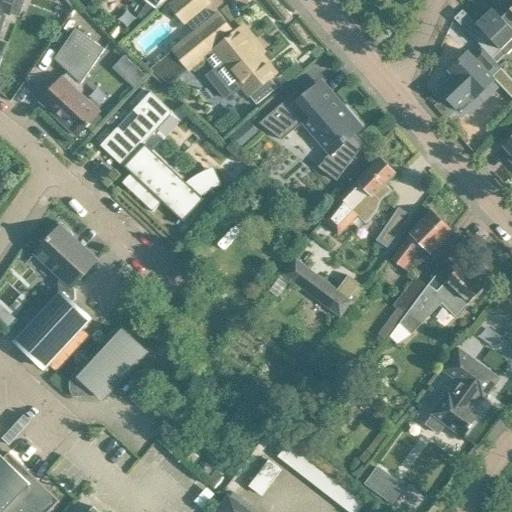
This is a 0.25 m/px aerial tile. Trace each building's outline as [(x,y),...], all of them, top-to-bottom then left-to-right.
[(9,15),(14,0),(0,0),(0,28),(6,13),(9,15)] [(144,0),(151,5),(145,12),(149,15),(166,0),(144,0)] [(210,4),(206,0),(174,0),(170,3),(186,24),(187,22),(205,8),(210,4)] [(511,7),(502,18),(511,28),(511,7)] [(194,31),(173,49),(191,71),(212,53),(223,67),(208,79),(227,103),(242,90),(255,106),(278,88),(275,84),(270,78),(276,73),(252,43),(255,41),(243,26),(234,34),(217,13),(212,17),(205,8),(187,22),(194,31)] [(506,54),(506,55),(511,49),(511,28),(502,18),(493,9),(476,25),(477,26),(478,25),(485,32),(476,41),(483,48),(497,63),(506,54)] [(63,77),(43,99),(62,117),(60,120),(77,136),(86,126),(87,128),(90,124),(89,123),(100,112),(81,94),(83,91),(83,84),(82,83),(105,49),(75,29),(55,59),(69,72),(63,78),(63,77)] [(501,67),(497,63),(483,48),(473,57),(469,52),(449,71),(454,76),(439,90),(457,108),(472,95),(479,103),(499,83),(491,76),(501,67)] [(284,139),(304,122),(330,152),(319,167),(337,181),(363,146),(353,135),(362,128),(346,110),(344,112),(319,84),(301,100),(295,93),(260,124),(283,140),(284,139)] [(150,92),(134,109),(139,115),(123,132),(118,127),(100,145),(123,166),(125,164),(126,165),(125,166),(126,167),(127,166),(133,172),(122,183),(153,212),(163,201),(181,217),(177,223),(178,224),(182,218),(188,210),(195,203),(199,200),(203,197),(212,192),(221,188),(226,186),(225,185),(224,185),(214,167),(185,183),(182,180),(185,178),(154,149),(153,150),(145,143),(173,113),(150,92)] [(250,142),(239,128),(229,137),(240,150),(250,142)] [(511,137),(503,146),(511,155),(511,137)] [(341,197),(322,218),(339,235),(359,215),(365,221),(366,223),(370,219),(374,216),(376,212),(379,208),(380,204),(381,202),(392,190),(385,184),(396,174),(380,158),(358,181),(357,180),(341,197)] [(404,268),(411,273),(430,253),(453,231),(433,211),(410,234),(411,234),(392,259),(404,268)] [(72,237),(74,235),(72,232),(68,227),(65,225),(60,222),(47,235),(50,237),(35,253),(62,278),(59,281),(59,290),(61,293),(15,342),(45,369),(91,319),(72,302),(75,299),(74,289),(73,288),(95,263),(73,243),(75,240),(72,237)] [(283,272),(270,290),(279,296),(291,280),(341,317),(351,304),(353,305),(365,288),(349,276),(339,289),(297,257),(284,273),(283,272)] [(428,286),(400,323),(412,334),(442,303),(456,316),(485,288),(462,265),(446,281),(437,274),(428,286)] [(400,323),(428,286),(415,277),(394,306),(397,309),(378,333),(387,340),(400,323)] [(115,329),(75,371),(72,376),(71,378),(70,383),(70,389),(71,392),(73,396),(98,396),(109,384),(113,388),(147,351),(124,330),(121,334),(115,329)] [(433,414),(426,424),(439,434),(446,424),(463,437),(472,425),(471,424),(479,413),(472,409),(479,399),(483,390),(489,392),(500,379),(459,349),(443,370),(459,382),(451,393),(449,391),(432,414),(433,414)] [(372,480),(294,419),(283,433),(361,494),(372,480)] [(0,453),(0,511),(49,511),(60,501),(9,453),(5,458),(0,453)] [(249,487),(259,494),(279,468),(269,460),(249,487)] [(250,511),(227,494),(213,511),(250,511)]
